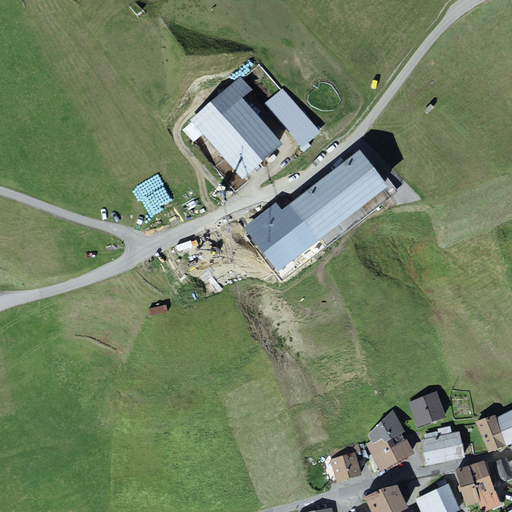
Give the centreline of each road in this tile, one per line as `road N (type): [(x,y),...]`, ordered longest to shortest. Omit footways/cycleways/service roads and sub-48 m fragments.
road 1 (unclassified): [(0,301),(102,269),(242,204),(305,164),(348,131),(466,0)]
road 2 (unclassified): [(280,511),(511,452)]
road 3 (track): [(0,187),(114,224),(142,245)]
